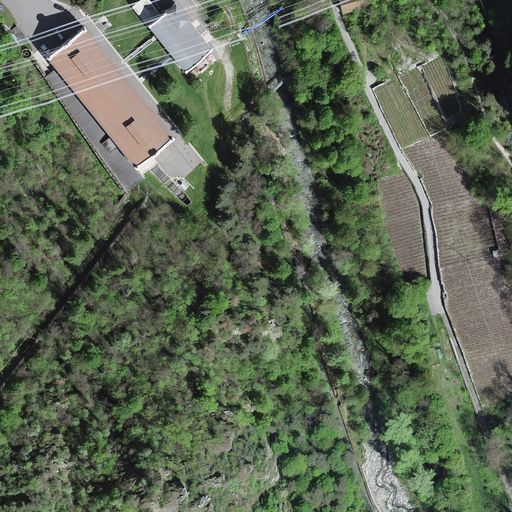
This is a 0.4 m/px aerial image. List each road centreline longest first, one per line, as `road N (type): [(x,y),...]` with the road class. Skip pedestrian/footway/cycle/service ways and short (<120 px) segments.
road 1 (track): [(334,0),(423,199),(438,297)]
road 2 (track): [(511,493),(438,297)]
